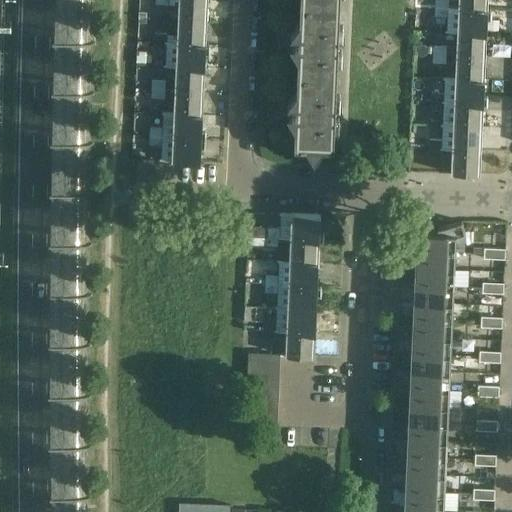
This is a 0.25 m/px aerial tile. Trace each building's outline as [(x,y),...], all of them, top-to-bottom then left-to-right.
[(206,22),(207,0),(154,0),(155,5),(167,5),(167,6),(178,6),(177,20),(206,22)] [(339,12),(339,0),(300,0),(300,9),(339,12)] [(448,9),(448,7),(448,0),(434,0),(434,8),(448,9)] [(486,11),(486,0),(458,0),(458,8),(458,9),(486,11)] [(485,34),(485,33),(486,11),(458,9),(458,8),(448,7),(448,9),(434,8),(434,17),(448,17),(447,32),(457,33),(485,34)] [(336,79),(338,33),(339,12),(300,9),(299,26),(290,39),(289,48),(298,61),(297,77),(336,79)] [(153,33),(153,43),(205,45),(206,22),(177,20),(177,35),(166,35),(166,34),(153,33)] [(484,57),(485,34),(457,33),(456,56),(484,57)] [(153,43),(152,51),(165,52),(165,67),(175,68),(204,69),(205,45),(153,43)] [(446,46),(432,46),(432,55),(446,56),(446,46)] [(432,63),(445,64),(446,56),(432,55),(432,63)] [(455,79),(483,81),(484,57),(456,56),(455,79)] [(175,68),(174,91),(203,92),(204,69),(175,68)] [(333,149),(336,79),(297,77),(296,96),(287,108),(286,117),(295,130),(294,147),(306,148),(314,161),(322,149),(333,149)] [(431,93),(430,102),(482,104),(483,81),(455,79),(445,78),(444,93),(431,93)] [(165,81),(150,81),(150,90),(164,91),(165,81)] [(150,98),(164,99),(164,91),(150,90),(150,98)] [(174,91),(173,114),(202,115),(203,92),(174,91)] [(430,102),(430,111),(443,111),(443,126),(481,128),(482,104),(430,102)] [(201,139),(202,115),(173,114),(163,114),(162,128),(149,127),(148,137),(201,139)] [(480,151),(481,128),(443,126),(442,140),(428,140),(428,149),(442,149),(452,149),(452,150),(480,151)] [(161,161),(171,162),(200,163),(201,139),(148,137),(148,145),(162,145),(161,161)] [(442,149),(428,149),(428,158),(441,158),(442,149)] [(479,175),(480,151),(452,150),(451,174),(479,175)] [(266,230),(266,237),(280,238),(280,239),(280,240),(290,240),(290,239),(318,240),(319,216),(291,215),(291,216),(281,215),(280,229),(266,229),(266,230)] [(417,232),(416,251),(455,252),(455,235),(463,233),(465,233),(462,221),(436,228),(437,230),(438,233),(417,232)] [(265,246),(279,247),(280,240),(280,239),(266,238),(265,246)] [(290,240),(289,262),(317,263),(318,241),(318,240),(290,239),(290,240)] [(494,259),(494,248),(484,248),(483,258),(494,259)] [(505,249),(494,248),(494,259),(504,259),(505,249)] [(416,251),(415,268),(454,269),(455,252),(416,251)] [(264,275),(264,284),(316,287),(317,263),(289,262),(289,263),(279,262),(278,276),(264,275)] [(415,268),(414,285),(453,287),(454,269),(415,268)] [(492,293),(493,282),(482,282),(481,292),(492,293)] [(493,282),(492,293),(502,293),(503,283),(493,282)] [(264,284),(264,293),(277,293),(277,309),(287,309),(316,310),(316,287),(264,284)] [(452,304),(453,287),(414,285),(414,302),(452,304)] [(451,321),(452,304),(414,302),(413,319),(451,321)] [(316,310),(287,309),(277,309),(276,323),(262,322),(262,331),(315,334),(316,310)] [(491,327),(491,317),(480,316),(480,327),(491,327)] [(491,317),(491,327),(501,328),(501,317),(491,317)] [(451,338),(451,321),(413,319),(412,336),(451,338)] [(314,358),(315,335),(315,334),(262,331),(262,340),(275,341),(276,333),(286,334),(285,356),(314,358)] [(412,336),(411,354),(450,355),(451,338),(412,336)] [(489,362),(490,351),(479,351),(478,361),(489,362)] [(500,352),(490,351),(489,362),(499,362),(500,352)] [(411,354),(411,371),(449,373),(450,355),(411,354)] [(278,369),(278,356),(249,355),(249,368),(278,369)] [(277,383),(278,369),(249,368),(248,382),(277,383)] [(448,390),(449,373),(411,371),(410,388),(448,390)] [(277,396),(277,383),(248,382),(247,395),(277,396)] [(487,396),(488,385),(477,385),(477,396),(487,396)] [(498,386),(488,386),(488,396),(498,397),(498,386)] [(448,407),(448,390),(410,388),(409,405),(448,407)] [(276,409),(277,396),(247,395),(247,408),(276,409)] [(447,424),(448,407),(409,405),(408,423),(447,424)] [(276,423),(276,409),(247,408),(246,422),(276,423)] [(486,431),(486,420),(476,419),(475,430),(486,431)] [(497,420),(486,420),(486,431),(496,431),(497,420)] [(446,441),(447,424),(408,423),(408,440),(446,441)] [(445,458),(446,441),(408,440),(407,457),(445,458)] [(484,465),(485,454),(474,454),(474,464),(484,465)] [(495,455),(485,454),(484,465),(495,465),(495,455)] [(445,476),(445,458),(407,457),(406,474),(445,476)] [(444,493),(445,476),(406,474),(405,491),(444,493)] [(483,489),(472,488),(472,499),(482,499),(483,499),(483,489)] [(483,489),(483,499),(493,500),(494,489),(483,489)] [(443,510),(444,493),(405,491),(404,509),(443,510)]
